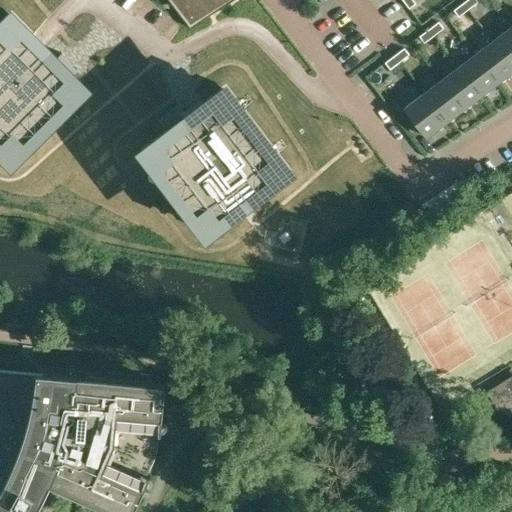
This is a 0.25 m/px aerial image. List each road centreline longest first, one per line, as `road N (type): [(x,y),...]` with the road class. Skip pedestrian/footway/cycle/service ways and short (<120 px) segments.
road 1 (residential): [(346,92),(314,93),(241,26),(168,56),(94,0)]
road 2 (residential): [(511,126),(416,184),(346,92)]
